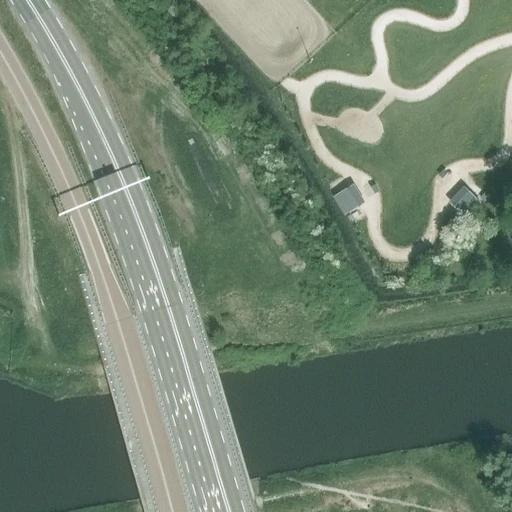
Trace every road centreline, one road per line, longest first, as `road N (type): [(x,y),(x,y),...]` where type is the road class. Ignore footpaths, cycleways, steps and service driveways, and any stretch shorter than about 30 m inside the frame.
road 1 (primary): [(227,511),(135,215),(95,121),(27,0)]
road 2 (unclassified): [(2,58),(57,158),(116,322)]
road 3 (track): [(2,58),(36,291)]
road 4 (unclassified): [(170,511),(116,322)]
